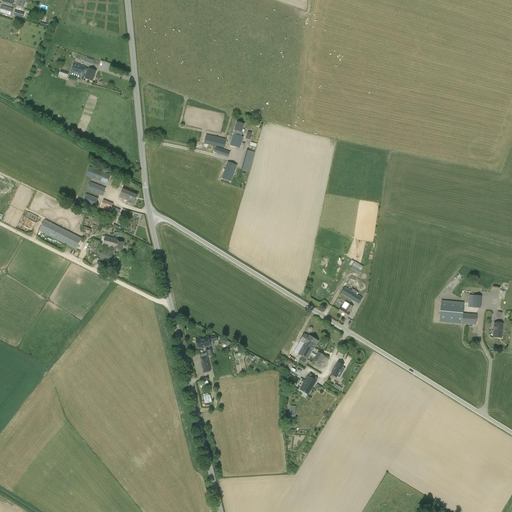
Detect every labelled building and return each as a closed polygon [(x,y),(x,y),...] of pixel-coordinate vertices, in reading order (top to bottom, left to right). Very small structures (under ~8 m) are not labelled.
[(22,8),(24,0),(2,0),(2,4),(12,7),(14,1),(17,2),(16,6),(22,8)] [(13,9),(4,6),(1,5),(0,7),(0,13),(1,13),(11,16),(13,9)] [(86,67),(74,63),(70,73),(71,73),(83,77),(83,76),(86,78),(85,79),(92,81),(96,71),(89,69),(88,70),(85,68),(86,67)] [(243,137),(239,136),(240,132),(241,133),(243,128),(244,124),(237,122),(234,130),(235,131),(234,134),(233,134),(232,136),(230,145),(240,148),(243,149),(245,144),(242,143),(243,137)] [(221,138),(206,134),(204,143),(216,146),(224,148),(227,139),(221,138)] [(249,172),(255,152),(254,152),(257,144),(252,143),(251,146),(249,145),(248,150),(247,150),(241,169),(249,172)] [(230,152),(216,147),(214,152),(228,157),(230,152)] [(221,178),(231,182),(237,165),(228,161),(221,178)] [(107,184),(111,175),(90,167),(86,176),(91,178),(107,184)] [(102,196),(106,188),(90,182),(87,190),(102,196)] [(133,206),(138,195),(131,192),(123,189),(119,197),(127,201),(126,203),(133,206)] [(82,203),(95,208),(96,203),(98,198),(86,194),(85,195),(84,194),(83,198),(84,199),(82,203)] [(108,217),(116,220),(117,216),(120,210),(112,207),(113,204),(100,198),(98,204),(101,205),(100,207),(110,211),(108,217)] [(67,245),(76,250),(82,238),(72,233),(45,220),(39,231),(67,245)] [(120,230),(121,227),(114,224),(115,222),(112,221),(111,224),(111,225),(110,227),(112,228),(113,227),(117,229),(120,230)] [(124,242),(118,241),(119,239),(105,235),(102,246),(112,249),(111,252),(103,250),(101,253),(97,252),(99,242),(94,240),(93,244),(90,253),(100,256),(99,259),(111,262),(114,253),(115,249),(121,251),(124,242)] [(351,268),(359,274),(362,270),(364,267),(355,261),(351,268)] [(352,276),(348,283),(362,291),(366,284),(352,276)] [(360,296),(344,287),(340,293),(352,300),(358,304),(363,298),(360,296)] [(468,307),(480,308),(482,296),(469,295),(468,307)] [(477,314),(463,313),(464,302),(441,300),(439,322),(464,324),(473,325),(476,325),(477,314)] [(349,305),(349,304),(345,310),(341,307),(339,310),(338,312),(347,318),(350,313),(350,312),(353,307),(349,305)] [(495,323),(493,337),(502,338),(503,324),(495,323)] [(303,346),(298,354),(307,359),(309,356),(310,354),(312,352),(313,349),(318,341),(309,335),(308,336),(304,334),(300,341),(304,343),(302,346),(303,346)] [(209,337),(196,340),(198,349),(205,347),(205,348),(207,347),(211,346),(209,337)] [(316,355),(315,357),(313,359),(313,361),(319,365),(325,356),(318,352),(316,355)] [(201,360),(204,373),(209,372),(206,356),(200,358),(201,360)] [(343,366),(338,363),(332,374),(339,378),(345,369),(342,367),(343,366)] [(315,383),(316,381),(308,377),(300,389),(308,394),(315,383)]
